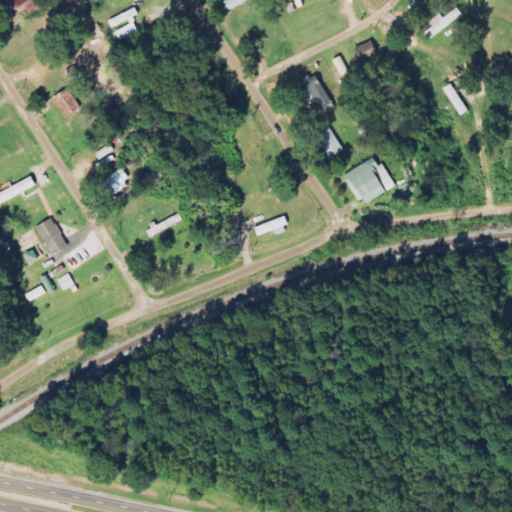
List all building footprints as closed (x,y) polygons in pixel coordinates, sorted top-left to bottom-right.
[(47,10),(43,0),(19,0),(13,2),(20,20),(47,10)] [(254,0),(230,0),(228,2),(232,11),(254,0)] [(468,14),(462,7),(448,18),(445,14),(435,21),(439,26),(431,33),(436,39),(468,14)] [(144,15),(141,8),(113,20),(122,41),(144,32),(138,18),(144,15)] [(384,56),(378,41),(360,49),(366,63),(384,56)] [(322,112),(337,104),(321,73),(305,82),(322,112)] [(474,111),(457,84),(448,89),(465,117),(474,111)] [(68,118),(85,111),(75,89),(58,96),(68,118)] [(336,159),(349,151),(335,128),(321,136),(336,159)] [(349,176),(369,206),(401,186),(387,164),(384,166),(378,157),(349,176)] [(115,196),(135,187),(127,169),(107,179),(115,196)] [(0,195),(0,206),(42,186),(37,177),(0,195)] [(57,256),(74,248),(59,218),(42,227),(57,256)] [(280,231),(281,235),(293,232),(290,219),(260,226),(262,236),(280,231)] [(68,291),(79,285),(74,274),(62,280),(68,291)]
